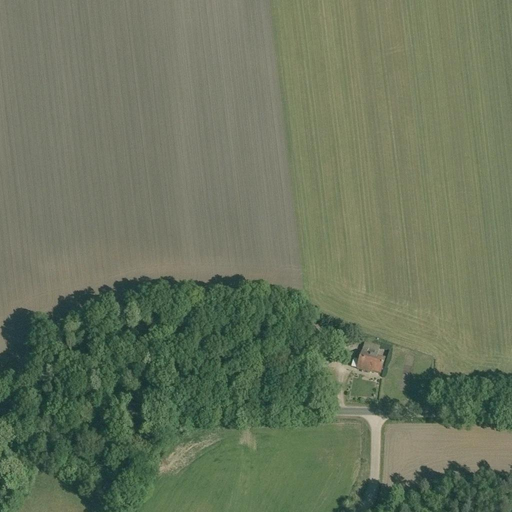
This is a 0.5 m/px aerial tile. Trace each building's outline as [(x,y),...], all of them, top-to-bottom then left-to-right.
[(285,321),(286,313),(270,310),(269,318),(285,321)] [(307,322),(310,315),(303,313),(301,320),(307,322)] [(380,374),(384,359),(373,356),(375,352),(362,349),(357,369),(369,372),(369,371),(380,374)] [(322,358),(317,358),(317,353),(300,353),(300,359),(301,369),(323,368),(322,358)] [(126,493),(105,484),(103,489),(123,499),(126,493)]
